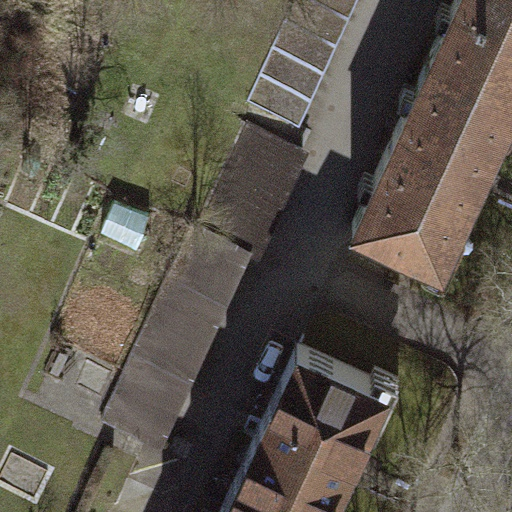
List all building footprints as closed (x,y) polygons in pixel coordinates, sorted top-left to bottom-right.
[(304,127),(362,0),(300,0),(253,104),(304,127)] [(511,142),(511,0),(463,0),(355,232),(450,276),(511,142)] [(276,238),(316,148),(256,121),(215,210),(276,238)] [(168,446),(253,260),(195,234),(110,420),(168,446)] [(340,511),(398,383),(302,341),(226,511),(340,511)]
